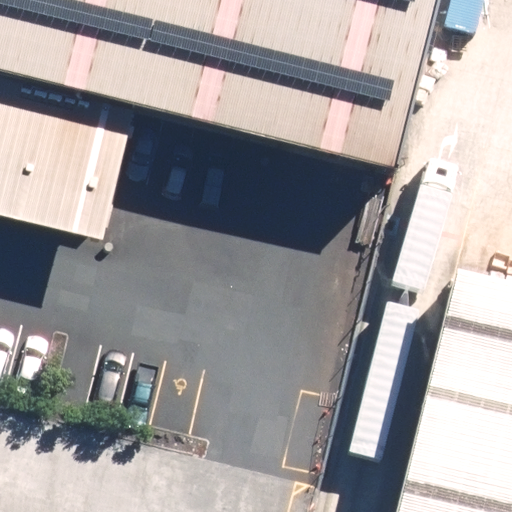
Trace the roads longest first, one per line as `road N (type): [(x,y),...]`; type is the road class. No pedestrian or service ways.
road 1 (unknown): [(0,280),(335,338)]
road 2 (unknown): [(335,338),(352,275),(405,187),(464,112),(511,108)]
road 3 (unknown): [(289,511),(335,338)]
road 4 (unknown): [(132,511),(0,484)]
